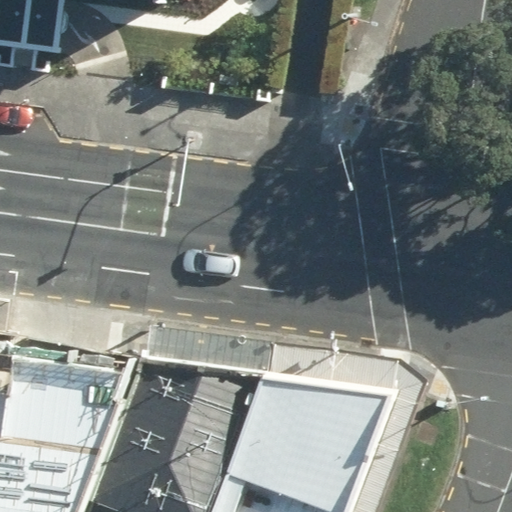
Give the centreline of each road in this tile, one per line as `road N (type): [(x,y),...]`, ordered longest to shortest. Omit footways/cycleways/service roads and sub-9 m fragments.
road 1 (secondary): [(509,274),(0,205)]
road 2 (residential): [(509,274),(481,116),(478,41),(486,0)]
